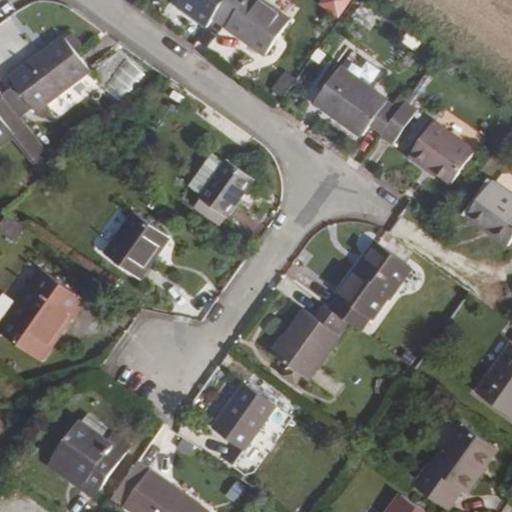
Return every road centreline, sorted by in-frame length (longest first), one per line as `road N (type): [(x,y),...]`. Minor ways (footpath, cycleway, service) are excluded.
road 1 (residential): [(331,172),(97,0)]
road 2 (residential): [(167,360),(199,350),(331,172)]
